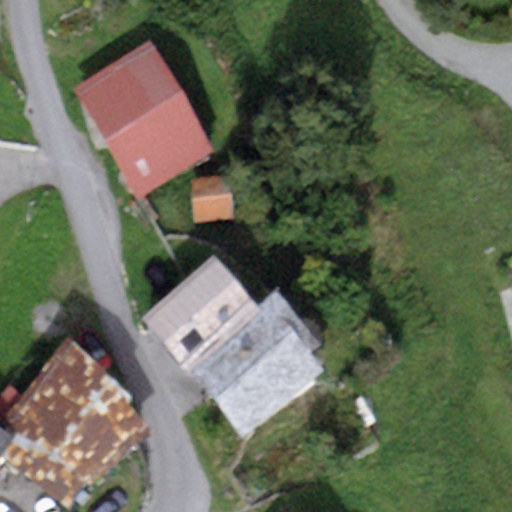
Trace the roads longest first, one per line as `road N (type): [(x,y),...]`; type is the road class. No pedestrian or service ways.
road 1 (residential): [(169,511),(169,445),(65,170),(23,0)]
road 2 (residential): [(394,0),(434,45),(511,67)]
